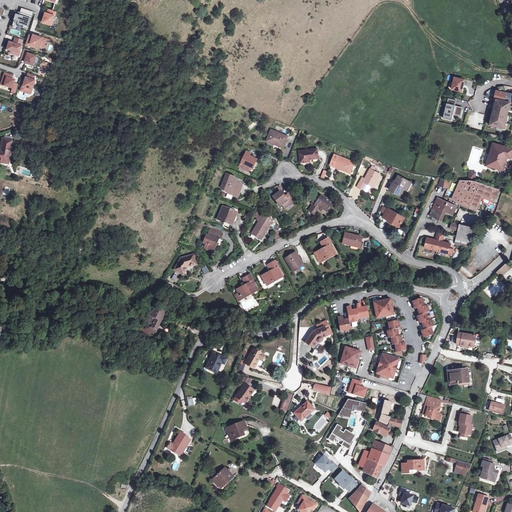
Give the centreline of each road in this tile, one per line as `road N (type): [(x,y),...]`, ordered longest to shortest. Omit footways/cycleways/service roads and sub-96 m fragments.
road 1 (unclassified): [(449,297),(397,278),(375,280),(331,288),(273,325),(206,335),(119,511)]
road 2 (residential): [(214,280),(354,214)]
road 3 (residential): [(333,305),(381,292),(397,297),(419,378)]
road 4 (unclassified): [(360,511),(398,447),(419,378)]
road 5 (residential): [(354,214),(407,261),(455,275),(452,294)]
